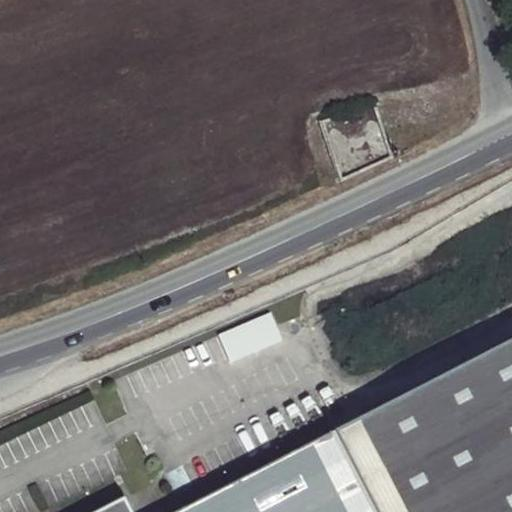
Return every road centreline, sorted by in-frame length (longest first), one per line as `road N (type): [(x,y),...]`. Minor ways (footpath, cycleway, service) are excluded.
road 1 (primary): [(0,356),(113,319),(511,131)]
road 2 (unclassified): [(473,0),(511,121)]
